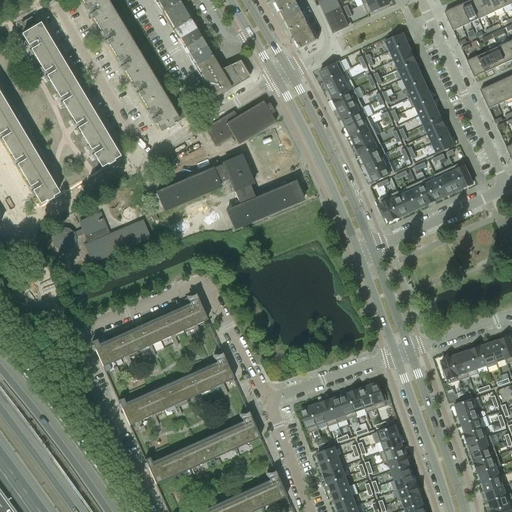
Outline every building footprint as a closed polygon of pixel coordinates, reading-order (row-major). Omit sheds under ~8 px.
[(81,0),(88,10),(90,14),(97,25),(113,15),(104,0),(81,0)] [(161,12),(179,2),(177,0),(161,0),(156,3),(161,12)] [(297,0),(279,0),(275,2),(280,11),(298,2),(297,0)] [(386,0),(373,0),(363,5),(367,14),(389,5),(386,0)] [(478,0),(470,0),(469,1),(478,20),(486,16),(478,0)] [(488,0),(478,0),(486,16),(494,12),(488,0)] [(498,0),(488,0),(494,12),(503,9),(498,0)] [(508,0),(498,0),(503,9),(511,5),(508,0)] [(336,1),(322,8),(324,14),(339,7),(336,1)] [(469,1),(461,4),(470,24),(478,20),(469,1)] [(167,21),(184,11),(179,2),(161,12),(167,21)] [(298,2),(280,11),(285,21),(303,11),(298,2)] [(461,4),(453,8),(461,27),(470,24),(461,4)] [(339,7),(324,14),(327,20),(342,13),(339,7)] [(444,12),(453,31),(461,27),(453,8),(444,12)] [(172,30),(189,20),(184,11),(167,21),(172,30)] [(303,11),(285,21),(290,30),(308,21),(303,11)] [(345,19),(342,13),(327,20),(330,26),(345,19)] [(113,15),(97,25),(103,36),(104,36),(106,40),(113,52),(129,42),(113,15)] [(20,23),(25,32),(36,25),(31,17),(20,23)] [(345,19),(330,26),(333,33),(348,26),(345,19)] [(177,39),(195,29),(189,20),(172,30),(177,39)] [(295,40),(313,31),(308,21),(290,30),(295,40)] [(36,25),(25,32),(21,34),(28,46),(28,45),(31,49),(30,50),(37,61),(54,51),(38,24),(36,25)] [(183,48),(200,38),(195,29),(177,39),(183,48)] [(318,40),(313,31),(295,40),(300,49),(318,40)] [(466,34),(470,41),(476,38),(475,35),(473,31),(466,34)] [(406,44),(402,34),(385,42),(389,52),(406,44)] [(200,38),(183,48),(188,57),(205,47),(200,38)] [(145,67),(129,42),(113,52),(119,62),(122,66),(121,66),(128,77),(145,67)] [(511,51),(508,42),(497,47),(505,63),(511,59),(511,51)] [(411,53),(406,44),(389,52),(394,61),(411,53)] [(205,47),(188,57),(193,66),(211,56),(205,47)] [(497,47),(487,51),(495,68),(505,63),(497,47)] [(70,77),(54,51),(37,61),(44,72),(44,71),(46,75),(46,76),(53,87),(70,77)] [(487,51),(477,56),(484,73),(495,68),(487,51)] [(415,62),(411,53),(394,61),(398,70),(415,62)] [(211,56),(193,66),(199,76),(216,65),(211,56)] [(466,61),(474,77),(484,73),(477,56),(466,61)] [(239,61),(219,70),(216,65),(199,76),(213,98),(221,93),(221,94),(249,78),(239,61)] [(345,71),(340,62),(319,72),(324,81),(345,71)] [(419,72),(415,62),(398,70),(402,79),(419,72)] [(145,67),(128,77),(135,88),(137,92),(144,104),(161,94),(145,67)] [(328,91),(350,80),(346,71),(345,71),(324,81),(328,91)] [(423,81),(419,72),(402,79),(406,89),(423,81)] [(70,77),(53,87),(59,98),(60,98),(62,102),(69,114),(85,104),(70,77)] [(511,94),(505,79),(497,82),(505,102),(511,98),(511,94)] [(333,100),(354,90),(355,89),(350,80),(328,91),(333,100)] [(428,90),(423,81),(406,89),(411,98),(428,90)] [(497,82),(488,86),(497,105),(505,102),(497,82)] [(488,86),(480,90),(489,109),(497,105),(488,86)] [(337,109),(358,99),(354,90),(333,100),(337,109)] [(432,99),(428,90),(411,98),(415,107),(432,99)] [(161,94),(144,104),(150,114),(151,114),(153,118),(161,132),(166,129),(167,130),(173,126),(172,125),(177,122),(161,94)] [(0,119),(9,114),(0,98),(0,119)] [(237,143),(277,123),(271,113),(274,111),(268,99),(237,115),(234,111),(205,126),(215,146),(234,136),(237,143)] [(341,118),(363,108),(358,99),(337,109),(341,118)] [(436,109),(432,99),(415,107),(419,116),(436,109)] [(101,130),(85,104),(69,114),(75,124),(78,128),(77,128),(84,140),(101,130)] [(346,127),(367,117),(363,108),(341,118),(346,127)] [(440,118),(436,109),(419,116),(423,126),(440,118)] [(9,114),(0,119),(0,136),(1,138),(8,150),(24,140),(9,114)] [(350,137),(372,126),(367,117),(346,127),(350,137)] [(445,127),(440,118),(423,126),(427,135),(445,127)] [(355,146),(376,135),(382,133),(377,124),(372,126),(350,137),(355,146)] [(449,136),(445,127),(427,135),(432,144),(449,136)] [(101,130),(84,140),(91,150),(93,154),(101,167),(106,164),(107,166),(113,162),(112,161),(118,157),(101,130)] [(359,155),(381,145),(376,135),(355,146),(359,155)] [(453,146),(449,136),(432,144),(436,154),(451,147),(453,146)] [(40,166),(24,140),(8,150),(14,161),(14,160),(17,164),(16,165),(23,176),(40,166)] [(385,154),(381,145),(359,155),(364,164),(381,156),(385,154)] [(225,209),(232,229),(301,204),(293,182),(254,196),(250,185),(254,183),(244,156),(154,188),(162,210),(222,189),(220,183),(230,179),(239,204),(225,209)] [(385,165),(381,156),(364,164),(368,173),(385,165)] [(472,183),(463,162),(453,166),(463,188),(472,183)] [(373,183),(394,172),(389,163),(385,165),(368,173),(373,183)] [(40,166),(23,176),(30,187),(32,191),(40,204),(45,201),(46,202),(52,198),(52,197),(57,194),(40,166)] [(463,188),(453,166),(444,171),(453,192),(463,188)] [(453,192),(444,171),(434,175),(436,179),(444,196),(453,192)] [(425,179),(416,183),(426,205),(435,201),(427,183),(425,179)] [(444,196),(436,179),(427,183),(435,201),(444,196)] [(426,205),(416,183),(407,188),(409,192),(416,209),(426,205)] [(407,213),(399,196),(397,192),(388,196),(398,218),(407,213)] [(409,192),(399,196),(407,213),(416,209),(409,192)] [(380,205),(378,206),(383,216),(385,215),(388,222),(398,218),(388,196),(378,201),(380,205)] [(53,236),(53,241),(55,246),(59,250),(65,251),(70,248),(74,244),(74,238),(83,234),(87,244),(84,245),(91,262),(92,262),(104,257),(115,252),(119,250),(123,249),(126,247),(130,246),(134,244),(138,242),(149,238),(142,220),(141,221),(109,234),(107,231),(107,229),(102,219),(100,214),(100,213),(96,215),(92,216),(86,218),(87,219),(78,222),(81,229),(79,230),(75,232),(72,233),(68,229),(62,229),(57,231),(53,236)] [(99,347),(98,345),(96,340),(91,342),(102,367),(103,366),(108,364),(124,357),(127,355),(147,347),(150,345),(170,336),(173,335),(192,326),(196,324),(206,320),(194,294),(184,299),(184,300),(185,301),(186,302),(187,303),(188,303),(189,303),(191,306),(99,347)] [(511,345),(509,337),(499,341),(507,364),(511,361),(511,345)] [(499,341),(489,344),(497,365),(496,362),(505,359),(507,364),(499,341)] [(489,344),(480,347),(487,368),(497,365),(489,344)] [(125,406),(124,403),(122,398),(117,401),(128,425),(150,416),(154,414),(173,406),(177,404),(196,395),(200,393),(219,385),(223,383),(233,379),(218,347),(216,348),(216,349),(215,350),(214,350),(214,351),(214,352),(213,353),(213,354),(213,355),(213,356),(213,357),(213,358),(214,358),(214,359),(215,360),(217,365),(125,406)] [(480,347),(470,351),(476,369),(486,366),(486,368),(487,368),(480,347)] [(470,351),(460,354),(468,377),(469,377),(467,372),(476,369),(470,351)] [(460,354),(451,358),(459,381),(468,377),(460,354)] [(451,358),(441,361),(445,372),(442,373),(445,379),(447,379),(449,384),(459,381),(451,358)] [(377,383),(367,387),(376,410),(386,406),(384,402),(386,401),(382,390),(380,391),(377,383)] [(367,387),(358,390),(366,413),(376,410),(367,387)] [(358,390),(348,394),(356,417),(357,418),(367,415),(366,413),(358,390)] [(348,394),(339,397),(347,420),(356,417),(348,394)] [(339,397),(329,400),(337,423),(347,420),(339,397)] [(472,399),(454,405),(458,415),(475,409),(481,407),(477,397),(472,399)] [(329,400),(319,404),(327,427),(337,423),(329,400)] [(319,404),(310,407),(318,430),(327,427),(319,404)] [(152,465),(151,462),(149,457),(144,460),(155,484),(176,475),(177,475),(259,438),(245,406),(244,406),(243,407),(241,408),(241,409),(240,410),(240,411),(240,412),(239,413),(239,414),(239,415),(240,416),(240,417),(241,418),(241,419),(243,424),(152,465)] [(310,407),(300,411),(308,434),(318,430),(310,407)] [(475,409),(458,415),(461,425),(479,419),(475,409)] [(479,419),(461,425),(464,434),(482,428),(488,426),(485,416),(479,419)] [(395,426),(372,434),(376,444),(398,436),(395,426)] [(482,428),(464,434),(468,444),(485,438),(482,428)] [(485,438),(468,444),(471,454),(493,446),(499,444),(495,434),(490,436),(485,438)] [(398,436),(376,444),(380,453),(384,452),(402,446),(398,436)] [(384,452),(380,453),(383,463),(387,461),(405,455),(402,446),(384,452)] [(493,446),(471,454),(474,463),(497,455),(493,446)] [(334,448),(317,454),(320,464),(338,458),(334,448)] [(405,455),(387,461),(391,471),(409,465),(405,455)] [(497,455),(474,463),(478,473),(496,467),(500,465),(497,455)] [(338,458),(320,464),(324,474),(341,467),(338,458)] [(204,511),(251,511),(286,497),(271,465),(269,466),(268,467),(267,468),(267,469),(267,470),(266,470),(266,471),(266,472),(266,473),(266,474),(266,475),(267,476),(267,477),(267,478),(268,478),(270,483),(204,511)] [(409,465),(391,471),(394,481),(412,474),(409,465)] [(341,467),(324,474),(327,483),(345,477),(341,467)] [(496,467),(478,473),(481,482),(499,476),(496,467)] [(394,481),(391,482),(394,491),(398,490),(415,484),(412,474),(394,481)] [(499,476),(481,482),(485,492),(502,486),(499,476)] [(345,477),(327,483),(331,493),(348,486),(345,477)] [(415,484),(398,490),(401,500),(419,494),(415,484)] [(348,486),(331,493),(334,502),(352,496),(348,486)] [(502,486),(485,492),(488,502),(510,494),(506,495),(502,486)] [(419,494),(401,500),(404,510),(422,503),(419,494)] [(511,498),(510,494),(488,502),(491,511),(511,504),(511,498)] [(352,496),(334,502),(338,511),(355,505),(352,496)] [(355,505),(338,511),(337,511),(364,511),(361,503),(355,505)] [(425,511),(422,503),(404,510),(405,511),(425,511)]
